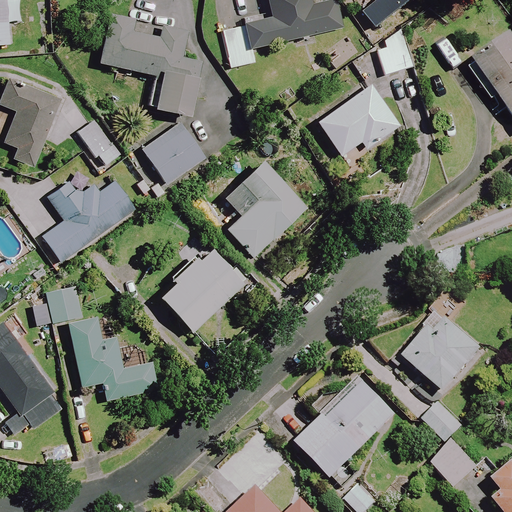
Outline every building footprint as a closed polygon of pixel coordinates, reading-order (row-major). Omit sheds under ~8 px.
[(320,8),(318,0),(261,0),(265,17),(240,22),(241,28),(220,33),(228,71),(254,65),(251,51),(342,32),(336,4),(320,8)] [(184,34),(107,18),(97,66),(155,78),(148,112),(185,119),(197,63),(179,60),(184,34)] [(511,42),(505,34),(467,62),(511,123),(511,42)] [(405,71),(395,43),(372,51),(381,79),(405,71)] [(59,98),(7,77),(0,93),(0,108),(13,114),(0,144),(15,150),(10,161),(30,169),(59,98)] [(396,128),(367,87),(315,125),(347,169),(358,160),(351,149),(358,144),(364,152),(396,128)] [(97,120),(76,134),(100,172),(121,159),(97,120)] [(200,162),(175,126),(138,152),(163,188),(200,162)] [(303,210),(258,163),(237,184),(255,202),(224,232),(251,260),(303,210)] [(96,195),(81,174),(45,199),(62,223),(39,240),(57,265),(130,213),(110,185),(96,195)] [(97,242),(82,255),(102,277),(116,264),(97,242)] [(240,286),(204,250),(154,300),(190,336),(240,286)] [(47,331),(63,327),(78,391),(99,386),(103,403),(155,391),(149,365),(120,371),(113,341),(98,344),(92,320),(84,322),(76,287),(39,296),(47,331)] [(476,352),(434,317),(398,360),(439,396),(476,352)] [(0,393),(15,414),(0,425),(0,428),(9,440),(25,429),(29,433),(61,410),(0,325),(0,393)] [(392,417),(356,381),(291,447),(327,483),(392,417)] [(460,427),(435,405),(419,423),(444,445),(460,427)] [(474,467),(449,443),(427,467),(452,491),(474,467)] [(511,511),(511,465),(510,464),(488,483),(498,494),(489,502),(497,511),(511,511)] [(485,492),(484,473),(470,473),(471,493),(485,492)] [(365,511),(373,505),(356,487),(341,501),(351,511),(365,511)] [(286,511),(272,511),(251,490),(228,511),(307,511),(297,501),(286,511)]
